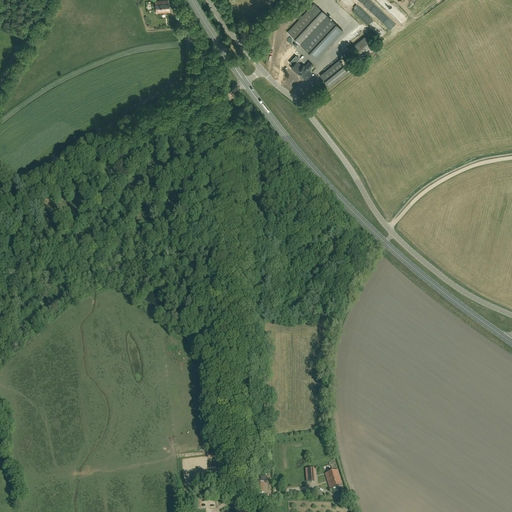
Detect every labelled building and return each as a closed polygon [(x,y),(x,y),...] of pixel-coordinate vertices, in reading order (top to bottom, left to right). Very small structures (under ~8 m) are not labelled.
[(156,13),(169,12),(168,0),(155,1),(156,13)] [(345,0),(344,2),(352,8),(356,3),(350,0),(345,0)] [(287,32),(302,46),(316,59),(342,31),(318,7),(312,14),(308,10),(287,32)] [(375,15),(388,28),(394,22),(381,9),(375,15)] [(183,24),(189,19),(182,10),(176,14),(183,24)] [(349,49),(356,59),(372,46),(364,37),(349,49)] [(348,72),(338,60),(320,76),(329,87),(348,72)] [(309,70),(313,65),(309,62),(304,67),(303,66),(302,67),(296,62),(291,68),(297,73),(298,72),(305,79),(311,73),(309,70)] [(337,470),(325,474),(330,489),(342,485),(337,470)] [(266,477),(256,477),(257,483),(257,493),(264,493),(264,483),(264,482),(265,481),(266,481),(266,477)]
